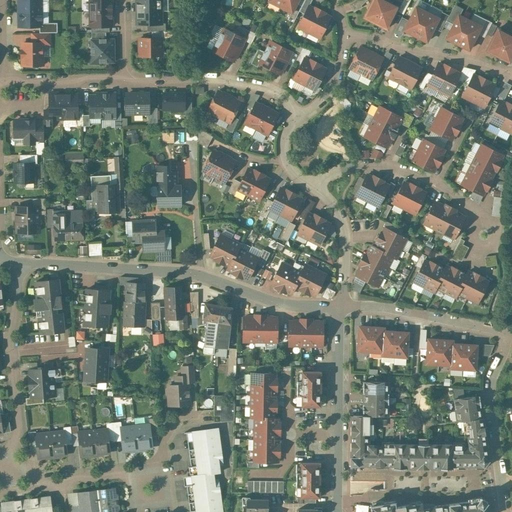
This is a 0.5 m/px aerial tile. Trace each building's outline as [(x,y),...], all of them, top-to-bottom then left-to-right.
[(17,0),(18,7),(19,7),(19,13),(42,13),(41,0),(17,0)] [(89,0),(90,12),(109,12),(109,6),(112,6),(111,0),(89,0)] [(138,0),(139,4),(137,4),(137,11),(161,11),(160,0),(138,0)] [(298,0),(283,0),(280,7),(291,12),(292,13),(296,4),(298,0)] [(311,0),(304,0),(302,6),(299,11),(304,14),(308,6),(309,6),(311,0)] [(373,0),(364,17),(376,23),(387,0),(373,0)] [(387,0),(376,23),(387,29),(398,7),(396,6),(398,3),(391,0),(387,0)] [(296,4),(292,13),(291,12),(287,19),(288,20),(287,20),(288,21),(288,20),(293,23),(299,11),(302,6),(296,4)] [(315,8),(314,9),(309,6),(308,6),(304,14),(298,27),(309,33),(320,10),(315,8)] [(427,13),(416,7),(404,30),(415,36),(427,13)] [(320,10),(309,33),(319,38),(330,17),(324,14),(325,13),(320,10)] [(161,11),(137,11),(137,19),(139,19),(139,24),(147,24),(161,24),(161,23),(161,11)] [(109,12),(90,12),(90,26),(91,26),(109,26),(112,26),(112,18),(109,18),(109,12)] [(42,13),(19,13),(19,18),(18,18),(18,27),(39,26),(40,26),(42,26),(42,23),(42,13)] [(438,19),(427,13),(415,36),(426,42),(438,19)] [(458,15),(446,38),(457,44),(469,21),(458,15)] [(481,27),(469,21),(457,44),(469,50),(481,27)] [(57,23),(42,23),(42,26),(40,26),(39,26),(39,33),(50,33),(57,33),(57,23)] [(161,23),(161,24),(147,24),(147,32),(161,32),(165,31),(165,23),(161,23)] [(491,23),(486,34),(491,37),(497,26),(491,23)] [(232,32),(232,33),(224,29),(218,40),(239,50),(245,39),(236,35),(237,34),(232,32)] [(498,29),(487,50),(498,56),(509,34),(499,29),(498,29)] [(106,40),(106,32),(91,32),(91,40),(106,40)] [(50,44),(50,33),(39,33),(32,33),(32,43),(42,43),(42,44),(50,44)] [(511,35),(509,34),(498,56),(509,62),(511,55),(511,35)] [(161,39),(139,39),(139,52),(139,56),(142,58),(146,58),(149,56),(161,55),(161,48),(161,39)] [(106,40),(91,40),(92,55),(89,55),(89,64),(99,64),(99,62),(113,62),(113,54),(112,54),(112,47),(113,47),(113,40),(106,40)] [(239,50),(218,40),(212,51),(221,55),(220,56),(225,58),(225,57),(233,61),(239,50)] [(279,44),(279,45),(270,41),(265,52),(286,63),(291,52),(283,48),(284,47),(279,44)] [(32,43),(22,43),(22,51),(21,51),(21,57),(22,57),(22,65),(42,65),(42,44),(42,43),(32,43)] [(360,47),(356,55),(355,55),(353,59),(354,60),(349,68),(361,74),(371,53),(360,47)] [(286,63),(265,52),(259,63),(267,68),(267,69),(271,71),(272,70),(280,74),(286,63)] [(382,58),(371,53),(361,74),(372,79),(376,71),(377,71),(379,67),(378,67),(382,58)] [(410,62),(399,57),(395,65),(394,65),(391,69),(392,69),(388,78),(399,83),(410,62)] [(315,62),(310,60),(310,61),(304,58),(293,79),(304,85),(315,62)] [(320,65),(315,62),(304,85),(315,90),(326,69),(320,66),(320,65)] [(421,68),(410,62),(399,83),(410,89),(414,81),(415,81),(418,77),(417,76),(421,68)] [(444,66),(438,63),(427,84),(438,90),(449,67),(444,65),(444,66)] [(454,70),(449,67),(438,90),(449,95),(460,74),(454,71),(454,70)] [(362,75),(359,80),(370,85),(372,79),(362,75)] [(479,78),(473,75),(462,96),(473,102),(484,79),(479,77),(479,78)] [(489,82),(484,79),(473,102),(484,107),(494,86),(489,83),(489,82)] [(218,91),(214,99),(213,98),(210,103),(211,104),(207,112),(218,117),(229,96),(218,91)] [(58,95),(58,93),(49,93),(49,111),(50,119),(52,119),(63,119),(63,95),(58,95)] [(184,97),(184,93),(163,93),(163,109),(183,109),(184,109),(184,97)] [(102,118),(102,94),(89,94),(89,115),(89,118),(102,118)] [(115,109),(114,94),(102,94),(102,118),(115,118),(115,109)] [(148,94),(127,94),(127,114),(148,114),(149,114),(149,108),(148,94)] [(77,108),(77,95),(63,95),(63,119),(76,118),(77,118),(77,108)] [(229,96),(218,117),(229,123),(233,115),(234,115),(237,111),(236,110),(240,102),(229,96)] [(191,115),(191,97),(184,97),(184,109),(183,109),(183,115),(191,115)] [(506,104),(500,101),(490,122),(500,128),(511,105),(507,103),(506,104)] [(266,108),(255,103),(251,111),(250,110),(248,115),(249,115),(245,124),(256,129),(266,108)] [(432,125),(440,108),(434,105),(426,122),(432,125)] [(511,105),(500,128),(511,133),(511,131),(511,105)] [(401,117),(379,106),(374,117),(396,128),(396,127),(401,117)] [(157,126),(157,108),(149,108),(149,114),(148,114),(148,126),(157,126)] [(278,114),(266,108),(256,129),(267,135),(271,126),(272,127),(274,123),(273,122),(278,114)] [(462,118),(441,108),(436,118),(458,130),(461,125),(459,124),(462,118)] [(49,111),(43,111),(44,123),(44,127),(52,127),(52,119),(50,119),(49,111)] [(396,128),(374,117),(369,126),(391,137),(391,138),(393,139),(398,128),(396,127),(396,128)] [(458,130),(436,118),(430,129),(451,140),(454,134),(456,135),(458,130)] [(34,121),(14,121),(14,138),(25,138),(25,142),(28,144),(32,144),(34,141),(34,140),(34,123),(34,121)] [(44,123),(34,123),(34,140),(44,140),(44,127),(44,123)] [(193,125),(186,125),(186,141),(199,141),(199,133),(194,131),(193,125)] [(391,137),(369,126),(364,137),(386,147),(391,138),(391,137)] [(212,137),(199,129),(199,133),(199,141),(199,143),(207,147),(212,137)] [(163,143),(186,142),(185,131),(162,132),(163,143)] [(136,133),(127,135),(129,142),(138,140),(136,133)] [(444,150),(423,139),(417,150),(440,161),(443,156),(441,156),(444,150)] [(406,144),(401,142),(395,154),(400,157),(406,144)] [(502,155),(481,144),(476,155),(499,166),(501,161),(500,161),(502,155)] [(373,149),(372,157),(382,159),(383,150),(373,149)] [(224,156),(213,150),(209,158),(208,158),(206,162),(207,163),(203,171),(214,177),(224,156)] [(440,161),(417,150),(412,161),(433,172),(436,166),(437,166),(440,161)] [(37,154),(19,155),(19,163),(33,163),(33,164),(37,164),(37,154)] [(83,154),(66,155),(66,165),(83,164),(83,154)] [(499,166),(476,155),(471,164),(492,175),(495,170),(496,171),(499,166)] [(235,161),(224,156),(214,177),(225,182),(229,174),(230,174),(232,170),(231,170),(235,161)] [(19,163),(15,163),(15,182),(17,182),(17,185),(20,187),(23,187),(25,185),(25,182),(33,182),(33,164),(33,163),(19,163)] [(492,175),(471,164),(466,174),(489,186),(491,181),(490,180),(492,175)] [(176,166),(157,166),(157,186),(176,186),(176,166)] [(241,182),(237,190),(248,195),(259,173),(254,170),(254,171),(248,168),(241,182)] [(264,175),(259,173),(248,195),(259,201),(269,179),(264,176),(264,175)] [(367,174),(356,195),(367,201),(378,179),(373,176),(372,177),(367,174)] [(489,186),(466,174),(461,184),(482,195),(485,190),(486,191),(489,186)] [(234,179),(228,192),(235,195),(237,190),(241,182),(234,179)] [(378,179),(367,201),(378,206),(388,185),(383,182),(383,181),(378,179)] [(404,182),(393,203),(404,209),(415,186),(410,184),(409,185),(404,182)] [(117,184),(97,185),(98,211),(119,210),(118,188),(118,184),(117,184)] [(92,200),(86,200),(87,214),(94,214),(94,211),(98,211),(97,185),(91,185),(92,200)] [(181,205),(181,186),(176,186),(157,186),(157,196),(157,206),(181,205)] [(420,189),(415,186),(404,209),(414,214),(425,193),(419,190),(420,189)] [(273,202),(269,209),(270,209),(280,215),(292,192),(287,190),(286,191),(280,188),(273,202)] [(292,192),(280,215),(291,220),(302,199),(296,196),(297,195),(292,192)] [(494,215),(503,215),(504,196),(494,196),(494,215)] [(45,198),(32,199),(33,207),(39,207),(39,214),(46,214),(45,198)] [(268,199),(260,215),(265,218),(270,209),(269,209),(273,202),(268,199)] [(314,203),(308,200),(305,206),(311,209),(314,203)] [(434,202),(423,223),(433,229),(444,207),(434,202)] [(391,207),(386,204),(379,217),(384,220),(391,207)] [(444,207),(433,229),(443,234),(454,212),(455,212),(456,210),(445,205),(444,207)] [(305,206),(300,216),(305,218),(308,213),(309,212),(309,213),(311,209),(305,206)] [(39,214),(39,207),(33,207),(16,207),(16,230),(23,230),(23,231),(24,232),(38,232),(40,230),(39,214)] [(65,210),(54,211),(54,224),(65,223),(65,210)] [(81,218),(81,210),(65,210),(65,223),(68,223),(81,223),(81,218)] [(455,212),(454,212),(443,234),(453,239),(457,231),(464,217),(455,212)] [(305,218),(297,234),(308,239),(320,217),(315,215),(314,216),(308,213),(305,218)] [(320,217),(308,239),(319,245),(330,224),(324,221),(325,220),(320,217)] [(155,220),(132,221),(132,222),(133,222),(134,230),(132,230),(132,236),(133,242),(143,242),(144,242),(144,241),(156,240),(156,232),(155,220)] [(132,221),(125,222),(126,236),(132,236),(132,230),(134,230),(133,222),(132,222),(132,221)] [(289,222),(281,238),(287,241),(295,225),(289,222)] [(54,224),(54,236),(58,236),(58,240),(69,240),(68,223),(65,223),(54,224)] [(81,223),(68,223),(69,240),(79,239),(79,236),(82,236),(82,223),(81,223)] [(406,239),(385,228),(382,233),(381,232),(378,237),(401,249),(406,239)] [(144,242),(143,242),(143,251),(171,249),(170,231),(156,232),(156,240),(144,241),(144,242)] [(463,233),(457,231),(453,239),(449,247),(455,250),(463,233)] [(220,234),(209,256),(215,258),(214,260),(219,262),(230,240),(220,234)] [(401,249),(378,237),(375,242),(377,243),(375,247),(374,248),(392,257),(396,259),(401,249)] [(230,240),(219,262),(224,265),(225,263),(229,266),(238,248),(239,248),(241,245),(230,240)] [(90,243),(90,253),(103,252),(102,243),(90,243)] [(26,254),(42,254),(42,249),(35,249),(35,244),(26,244),(26,254)] [(89,255),(88,245),(81,246),(81,256),(89,255)] [(392,257),(374,248),(375,247),(371,246),(366,255),(366,256),(388,267),(392,257)] [(238,248),(229,266),(227,269),(232,272),(232,273),(237,276),(248,253),(239,248),(238,248)] [(270,253),(262,249),(258,258),(256,264),(262,267),(270,253)] [(248,253),(237,276),(242,278),(242,277),(247,280),(256,264),(258,258),(248,253)] [(388,267),(366,256),(366,255),(364,254),(359,265),(361,266),(361,265),(383,276),(388,267)] [(486,256),(487,266),(498,265),(497,255),(486,256)] [(424,260),(413,282),(423,287),(435,264),(430,262),(429,263),(424,260)] [(292,268),(282,263),(271,284),(276,287),(275,288),(280,291),(292,268)] [(301,273),(295,286),(299,288),(299,290),(304,292),(315,270),(305,264),(301,273)] [(435,264),(423,287),(434,292),(436,288),(435,287),(444,270),(439,268),(440,267),(435,264)] [(383,276),(361,265),(361,266),(356,276),(377,287),(383,276)] [(451,268),(446,266),(444,270),(435,287),(436,288),(445,292),(457,270),(452,267),(451,268)] [(292,268),(280,291),(285,293),(286,292),(291,294),(295,286),(301,273),(292,268)] [(266,269),(263,276),(271,279),(274,272),(266,269)] [(325,275),(315,270),(304,292),(309,295),(310,294),(315,296),(325,275)] [(462,272),(457,270),(445,292),(455,298),(458,293),(457,293),(466,276),(465,276),(461,274),(462,272)] [(473,274),(468,271),(465,276),(466,276),(457,293),(458,293),(467,298),(478,275),(473,273),(473,274)] [(483,278),(478,275),(467,298),(477,303),(488,282),(483,279),(483,278)] [(128,277),(120,277),(119,285),(127,285),(127,283),(128,277)] [(58,279),(35,282),(37,299),(34,300),(35,310),(40,309),(41,315),(39,316),(41,334),(64,331),(62,313),(55,314),(55,308),(61,307),(58,279)] [(127,283),(127,285),(126,302),(145,303),(143,284),(138,283),(127,283)] [(181,287),(164,288),(164,303),(168,303),(168,302),(182,301),(181,287)] [(109,291),(86,289),(84,325),(107,326),(108,313),(109,313),(110,304),(108,304),(109,291)] [(198,292),(190,292),(191,318),(198,318),(198,292)] [(182,301),(168,302),(168,303),(168,306),(165,307),(166,319),(179,319),(180,330),(187,329),(186,316),(183,316),(182,301)] [(126,302),(125,302),(124,326),(143,327),(144,327),(144,320),(145,303),(126,302)] [(159,302),(150,303),(151,320),(160,320),(159,302)] [(220,306),(205,303),(203,323),(206,324),(204,346),(214,348),(214,345),(214,344),(217,329),(219,314),(218,314),(220,306)] [(231,308),(220,306),(218,314),(219,314),(217,329),(214,344),(214,345),(214,348),(227,349),(231,308)] [(266,315),(254,315),(254,317),(255,317),(254,342),(265,342),(266,317),(266,315)] [(254,317),(243,317),(243,341),(254,342),(255,317),(254,317)] [(266,317),(265,342),(276,342),(277,342),(277,318),(266,317)] [(312,319),(300,319),(300,322),(300,346),(311,346),(311,322),(312,322),(312,319)] [(151,320),(144,320),(144,327),(143,327),(143,334),(152,334),(151,320)] [(300,322),(289,321),(289,346),(300,346),(300,322)] [(312,322),(311,322),(311,346),(322,346),(323,322),(312,322)] [(371,327),(359,326),(357,351),(370,352),(371,327)] [(384,328),(371,327),(370,352),(381,353),(382,353),(383,331),(384,331),(384,328)] [(384,331),(383,331),(382,353),(381,353),(381,356),(394,356),(396,332),(384,331)] [(408,333),(396,332),(394,356),(407,357),(408,333)] [(51,343),(68,342),(68,333),(50,334),(51,343)] [(154,334),(154,345),(165,345),(164,333),(154,334)] [(440,340),(427,339),(426,364),(438,364),(440,340)] [(453,341),(440,340),(438,364),(450,365),(451,365),(452,344),(453,344),(453,341)] [(453,344),(452,344),(451,365),(450,365),(450,368),(463,369),(464,345),(453,344)] [(477,345),(464,345),(463,369),(475,370),(477,345)] [(493,345),(483,345),(482,355),(489,356),(493,345)] [(96,348),(96,354),(86,354),(84,381),(106,382),(108,355),(105,355),(105,349),(96,348)] [(236,349),(229,348),(228,376),(235,377),(236,349)] [(194,367),(182,367),(182,368),(186,368),(187,376),(188,382),(195,382),(194,367)] [(45,369),(29,370),(30,377),(28,377),(29,384),(54,382),(54,376),(53,370),(53,368),(45,369)] [(320,372),(302,372),(302,382),(297,381),(297,396),(302,396),(302,406),(320,406),(320,372)] [(275,374),(251,373),(251,385),(276,385),(277,382),(275,382),(275,374)] [(187,376),(175,377),(176,385),(168,386),(168,388),(167,390),(167,395),(168,396),(169,405),(189,404),(188,382),(187,376)] [(54,382),(29,384),(29,391),(31,391),(31,398),(37,397),(43,397),(55,396),(54,382)] [(388,382),(363,382),(363,393),(388,393),(388,382)] [(276,385),(251,385),(251,396),(275,396),(275,388),(276,388),(276,385)] [(463,389),(452,388),(454,399),(464,398),(463,389)] [(388,393),(363,393),(363,404),(388,404),(388,393)] [(223,396),(214,396),(214,411),(214,416),(220,416),(220,421),(234,421),(234,403),(223,404),(223,396)] [(275,396),(251,396),(251,406),(276,407),(276,404),(275,404),(275,396)] [(454,399),(453,399),(455,410),(480,407),(479,396),(464,398),(454,399)] [(363,404),(362,416),(369,416),(369,415),(387,416),(388,416),(388,404),(363,404)] [(276,407),(251,406),(250,418),(254,418),(254,417),(274,418),(274,410),(276,410),(276,407)] [(480,407),(455,410),(457,422),(465,421),(482,418),(480,407)] [(8,413),(0,414),(0,415),(1,423),(9,422),(8,413)] [(362,416),(351,415),(350,436),(350,466),(354,466),(368,466),(393,466),(394,466),(394,447),(393,447),(378,447),(378,445),(368,445),(369,416),(362,416)] [(274,418),(254,417),(254,418),(254,428),(280,429),(280,426),(278,426),(278,418),(274,418)] [(157,421),(151,418),(148,419),(149,424),(151,436),(158,436),(157,421)] [(452,448),(452,466),(476,467),(484,467),(488,462),(489,464),(486,444),(483,418),(482,418),(465,421),(468,442),(469,448),(452,448)] [(9,422),(1,423),(3,433),(11,432),(9,422)] [(120,422),(113,423),(115,441),(122,440),(120,428),(121,427),(120,422)] [(149,424),(135,426),(138,450),(152,448),(151,436),(149,424)] [(70,426),(63,427),(63,431),(64,431),(66,445),(72,444),(70,426)] [(121,427),(120,428),(122,440),(123,451),(138,450),(135,426),(121,427)] [(218,428),(184,433),(190,476),(183,477),(187,511),(222,511),(219,490),(216,491),(213,473),(220,473),(218,455),(221,454),(218,428)] [(280,429),(254,428),(254,439),(278,440),(278,432),(280,432),(280,429)] [(107,429),(92,431),(95,455),(109,453),(108,442),(107,431),(107,429)] [(35,431),(28,432),(30,450),(37,449),(35,434),(36,434),(35,431)] [(63,431),(50,433),(52,457),(67,455),(66,445),(64,431),(63,431)] [(92,431),(78,432),(79,445),(81,456),(95,455),(92,431)] [(36,434),(35,434),(37,449),(38,458),(52,457),(50,433),(36,434)] [(278,440),(254,439),(254,450),(279,451),(279,448),(278,448),(278,440)] [(406,444),(393,444),(393,447),(394,447),(394,466),(393,466),(393,468),(405,468),(406,444)] [(417,444),(406,444),(405,468),(417,468),(417,444)] [(429,444),(417,444),(417,468),(428,468),(429,444)] [(440,445),(429,444),(428,468),(440,469),(440,445)] [(452,444),(440,444),(440,445),(440,469),(452,469),(452,466),(452,448),(452,444)] [(279,451),(254,450),(254,462),(278,462),(278,454),(279,454),(279,451)] [(319,463),(301,463),(301,473),(296,473),(296,487),(301,487),(301,497),(316,497),(319,497),(319,463)] [(114,488),(97,491),(100,510),(99,511),(116,511),(117,511),(118,509),(118,506),(116,504),(115,500),(117,498),(117,495),(115,494),(114,488)] [(97,491),(77,493),(79,505),(79,511),(82,511),(100,510),(97,491)] [(48,497),(26,500),(27,511),(42,511),(42,507),(49,506),(48,497)] [(459,503),(422,508),(422,511),(485,511),(484,505),(487,502),(481,497),(478,501),(459,503)] [(267,511),(268,499),(243,499),(242,511),(317,511),(317,509),(298,509),(297,511),(267,511)] [(27,511),(26,500),(4,503),(5,511),(11,511),(27,511)] [(405,505),(396,507),(395,502),(370,505),(371,511),(422,511),(422,508),(422,503),(405,506),(405,505)]
